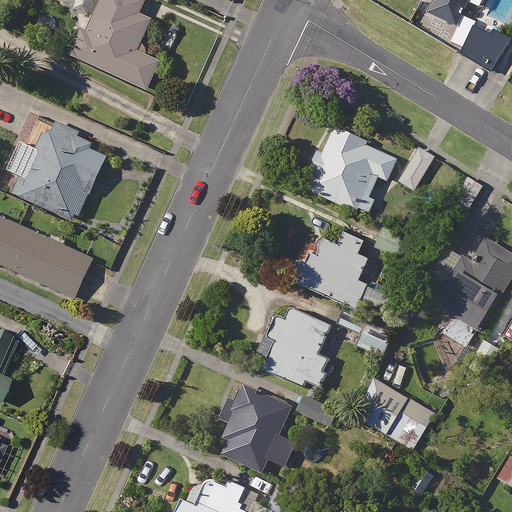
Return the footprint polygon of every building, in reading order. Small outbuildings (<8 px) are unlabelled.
[(146,2),(141,0),(104,0),(89,34),(83,32),(72,58),(149,92),(162,65),(138,54),(152,23),(139,18),(146,2)] [(471,0),(437,0),(431,16),(459,29),(471,0)] [(28,163),(35,167),(30,177),(26,175),(16,196),(78,225),(109,158),(51,131),(44,128),(28,163)] [(313,155),(305,169),(315,174),(307,189),(345,209),(358,216),(370,223),(401,164),(338,130),(323,160),(313,155)] [(436,158),(418,148),(399,183),(417,193),(436,158)] [(484,187),(469,179),(456,203),(470,211),(484,187)] [(94,262),(0,218),(0,264),(76,300),(94,262)] [(410,243),(381,226),(371,243),(399,260),(410,243)] [(367,243),(348,234),(340,249),(319,239),(305,269),(301,267),(293,283),(356,314),(380,266),(361,256),(367,243)] [(511,282),(511,257),(487,245),(475,267),(467,262),(440,313),(454,320),(444,337),(474,353),(511,282)] [(335,327),(288,307),(260,371),(321,397),(335,364),(321,358),(335,327)] [(395,333),(371,321),(357,348),(381,360),(395,333)] [(17,347),(0,338),(0,404),(3,406),(13,385),(2,380),(17,347)] [(449,379),(436,339),(412,347),(425,387),(449,379)] [(503,350),(485,341),(473,365),(491,374),(503,350)] [(219,421),(233,427),(220,457),(263,475),(269,463),(291,472),(303,446),(281,436),(292,410),(249,391),(243,405),(229,399),(219,421)] [(423,424),(379,406),(370,426),(414,445),(423,424)] [(225,489),(210,482),(198,507),(182,500),(176,511),(272,511),(273,511),(259,504),(246,498),(249,492),(228,483),(225,489)]
